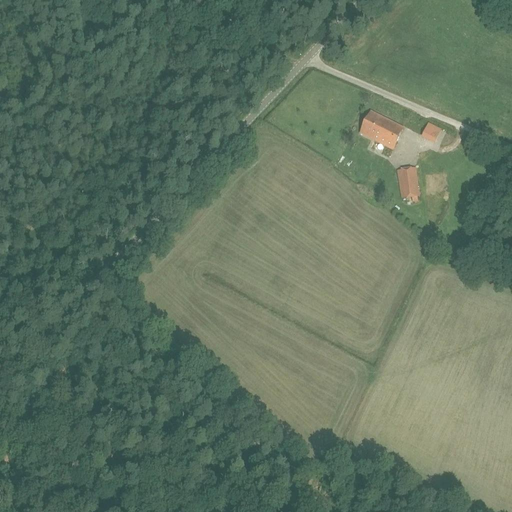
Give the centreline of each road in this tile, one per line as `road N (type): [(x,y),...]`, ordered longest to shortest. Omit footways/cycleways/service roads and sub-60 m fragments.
road 1 (unclassified): [(0,382),(362,0)]
road 2 (track): [(92,285),(328,511)]
road 3 (track): [(308,56),(511,147)]
road 4 (track): [(300,65),(199,0)]
